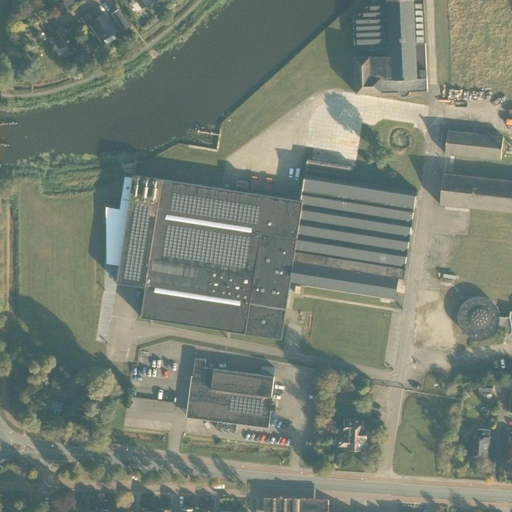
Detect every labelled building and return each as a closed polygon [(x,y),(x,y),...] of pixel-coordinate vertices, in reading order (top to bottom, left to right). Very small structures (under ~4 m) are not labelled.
[(135,0),(142,8),(153,0),(135,0)] [(370,57),(426,54),(423,0),(373,0),(354,19),(355,50),(369,49),(370,57)] [(122,30),(129,25),(117,9),(110,14),(122,30)] [(89,25),(100,41),(103,39),(107,45),(117,38),(113,32),(118,28),(113,21),(111,22),(104,11),(96,17),(91,10),(80,18),(86,26),(89,25)] [(53,18),(57,26),(62,24),(58,16),(53,18)] [(56,29),(52,23),(42,29),(47,37),(49,36),(58,49),(65,44),(67,48),(74,44),(61,25),(56,29)] [(25,33),(33,39),(39,31),(30,25),(25,33)] [(426,54),(370,57),(355,58),(356,94),(399,92),(399,93),(403,96),(407,96),(410,93),(410,92),(428,91),(426,54)] [(449,131),(446,154),(502,160),(504,137),(449,131)] [(303,201),(291,281),(396,298),(399,277),(404,278),(404,276),(417,192),(351,181),(353,167),(306,159),(300,198),(303,201)] [(440,204),(471,207),(511,211),(511,180),(444,173),(440,204)] [(303,201),(300,198),(299,200),(247,192),(249,182),(238,180),(236,190),(229,189),(222,188),(163,179),(134,174),(134,177),(125,176),(120,208),(106,206),(106,216),(107,216),(107,262),(120,264),(118,276),(118,282),(146,286),(142,316),(282,339),(286,308),(291,281),(303,201)] [(511,331),(511,328),(510,318),(500,318),(500,316),(500,314),(499,311),(498,309),(497,306),(495,304),(493,302),(490,300),(487,298),(484,297),(481,297),(478,297),(476,297),(473,298),(470,299),(467,301),(465,302),(463,305),(461,307),(460,311),(459,314),(459,317),(459,320),(459,322),(460,325),(462,328),(463,330),(464,332),(467,334),(469,336),(473,337),(476,338),(479,338),(481,338),(483,338),(485,337),(487,337),(489,336),(491,335),(494,332),(497,329),(499,325),(505,328),(504,329),(504,332),(511,333),(511,331)] [(218,420),(217,427),(222,429),(223,427),(228,430),(229,428),(236,432),(238,422),(268,426),(270,409),(273,410),(275,408),(276,404),(271,403),(274,376),(205,367),(206,359),(195,358),(188,416),(218,420)] [(98,385),(105,387),(108,376),(101,374),(98,385)] [(49,391),(73,397),(77,383),(54,376),(49,391)] [(355,389),(360,389),(360,385),(355,385),(353,383),(348,383),(346,385),(341,385),(341,389),(346,389),(348,392),(353,392),(355,389)] [(479,383),(479,392),(493,392),(493,383),(479,383)] [(360,446),(365,447),(366,431),(364,430),(365,420),(346,419),(345,430),(338,429),(338,438),(340,438),(340,445),(351,446),(351,447),(352,447),(352,449),(359,449),(359,447),(360,447),(360,446)] [(491,429),(478,428),(477,437),(473,436),(471,456),(472,456),(472,457),(477,457),(477,456),(487,457),(488,446),(490,446),(491,429)] [(294,511),(295,497),(264,497),(263,511),(294,511)] [(328,511),(329,498),(298,498),(298,511),(328,511)]
